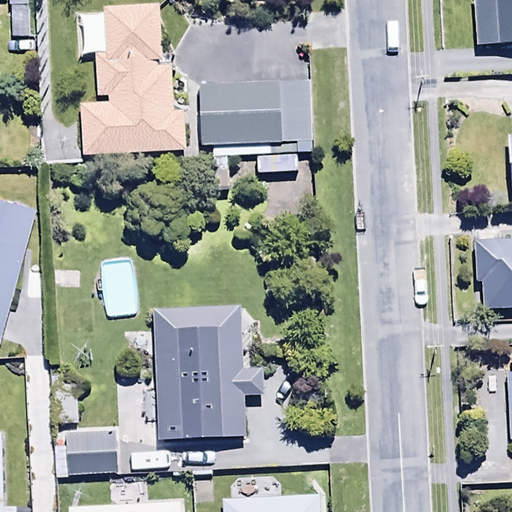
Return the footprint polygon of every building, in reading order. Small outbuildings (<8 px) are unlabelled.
[(26,0),(7,0),(8,40),(28,39),(26,0)] [(511,0),(472,0),(474,47),(511,45),(511,0)] [(101,16),(79,18),(81,57),(93,57),(96,104),(78,105),(81,156),(183,151),(181,109),(172,110),(169,65),(160,66),(157,6),(101,9),(101,16)] [(310,147),(310,86),(200,86),(200,147),(310,147)] [(0,347),(37,212),(0,202),(0,347)] [(498,231),(470,232),(473,285),(478,284),(479,312),(511,310),(511,239),(499,240),(498,231)] [(240,309),(153,312),(156,442),(243,440),(242,400),(265,399),(264,371),(241,371),(240,309)] [(511,443),(511,450),(511,353),(509,353),(511,374),(502,374),(506,443),(511,443)] [(63,388),(61,376),(47,377),(52,428),(78,425),(74,387),(63,388)] [(68,477),(118,475),(117,435),(66,437),(68,477)] [(0,511),(13,511),(13,508),(2,509),(0,468),(0,511)] [(320,511),(319,498),(222,503),(222,511),(320,511)] [(178,511),(178,503),(67,509),(67,511),(178,511)]
